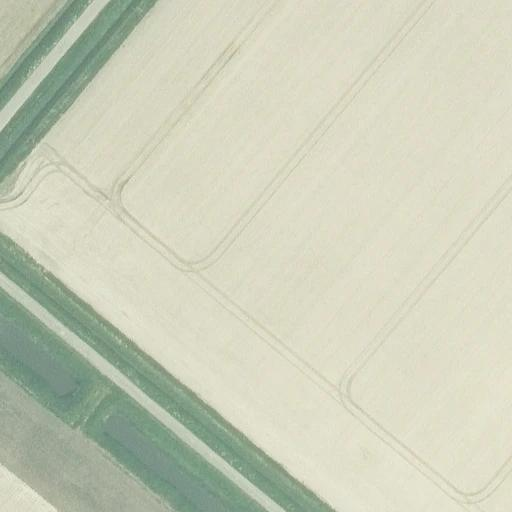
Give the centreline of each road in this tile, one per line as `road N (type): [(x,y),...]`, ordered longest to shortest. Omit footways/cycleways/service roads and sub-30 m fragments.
road 1 (unclassified): [(271,511),(0,284)]
road 2 (unclassified): [(0,122),(101,0)]
